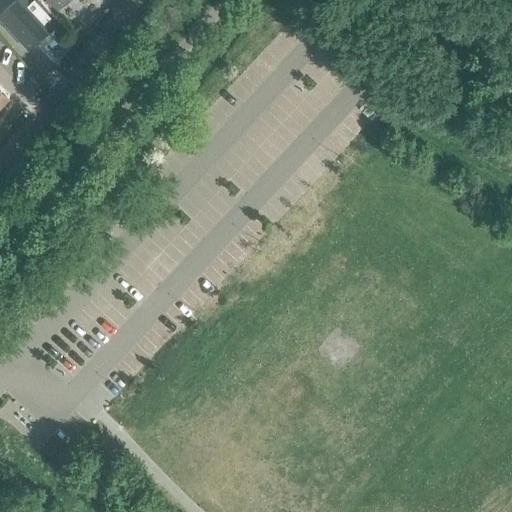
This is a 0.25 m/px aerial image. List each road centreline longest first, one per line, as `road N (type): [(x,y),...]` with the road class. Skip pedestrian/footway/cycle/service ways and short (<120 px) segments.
road 1 (unknown): [(0,215),(209,0)]
road 2 (residential): [(0,380),(11,369),(53,411),(76,388),(193,511)]
road 3 (tertiary): [(0,157),(137,0)]
